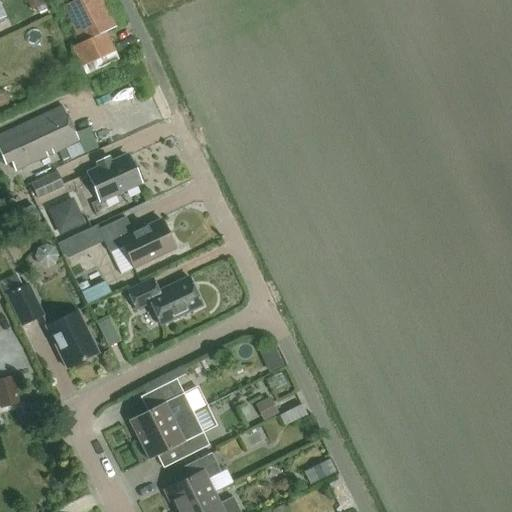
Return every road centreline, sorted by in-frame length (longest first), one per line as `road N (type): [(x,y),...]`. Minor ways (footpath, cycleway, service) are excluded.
road 1 (unclassified): [(116,511),(76,417),(90,400),(268,310)]
road 2 (unclassified): [(369,511),(268,310)]
road 3 (unclassified): [(268,310),(175,115)]
road 4 (unclassified): [(122,0),(175,115)]
